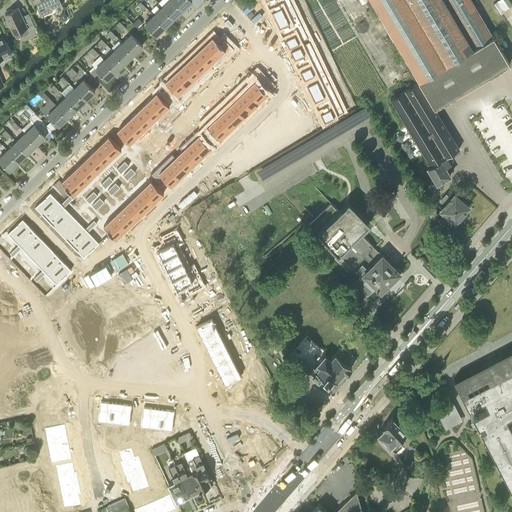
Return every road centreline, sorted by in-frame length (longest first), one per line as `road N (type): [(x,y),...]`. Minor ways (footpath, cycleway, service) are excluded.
road 1 (secondary): [(263,511),(511,226)]
road 2 (residential): [(135,243),(276,95),(272,60),(219,5)]
road 3 (residential): [(15,202),(219,5)]
road 4 (residential): [(194,394),(197,364),(135,243)]
road 5 (residential): [(15,202),(79,265),(135,243)]
road 6 (residential): [(0,270),(30,295),(62,363),(87,378)]
road 7 (residential): [(194,394),(256,511)]
